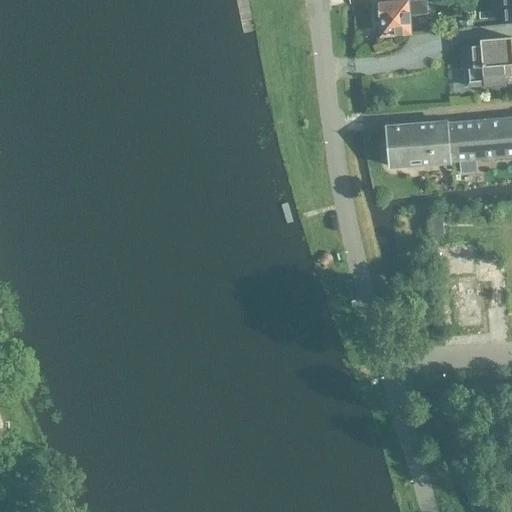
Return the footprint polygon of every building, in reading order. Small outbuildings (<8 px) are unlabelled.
[(425,0),(414,0),(378,3),(380,37),(412,34),(410,14),(426,12),(425,0)] [(511,21),(511,0),(502,0),(504,22),(511,21)] [(476,46),(461,47),(463,68),(465,68),(467,85),(484,84),(484,85),(505,84),(504,77),(511,77),(511,65),(511,64),(511,40),(511,37),(486,39),(480,40),(480,46),(476,46)] [(511,115),(448,121),(451,161),(511,156),(511,115)] [(448,121),(388,126),(391,166),(451,161),(448,121)] [(442,215),(430,216),(431,237),(436,236),(443,236),(443,228),(442,215)] [(474,244),(437,247),(438,276),(476,274),(475,260),(474,244)] [(511,289),(452,294),(454,326),(511,321),(511,289)]
